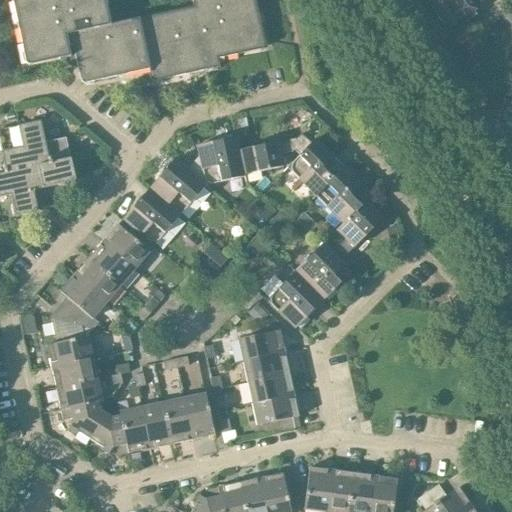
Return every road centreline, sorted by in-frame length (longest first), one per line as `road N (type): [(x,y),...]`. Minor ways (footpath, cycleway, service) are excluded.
road 1 (residential): [(119,486),(36,445),(6,315),(136,161)]
road 2 (residential): [(347,141),(385,176),(416,250),(315,349),(333,435)]
road 3 (tertiary): [(461,192),(340,0)]
road 4 (residential): [(333,435),(119,486)]
road 5 (residential): [(511,161),(403,0)]
road 6 (residential): [(136,161),(171,121),(297,96)]
road 7 (residential): [(136,161),(50,89),(0,99)]
road 8 (tertiary): [(461,192),(511,321)]
road 9 (residential): [(465,452),(333,435)]
